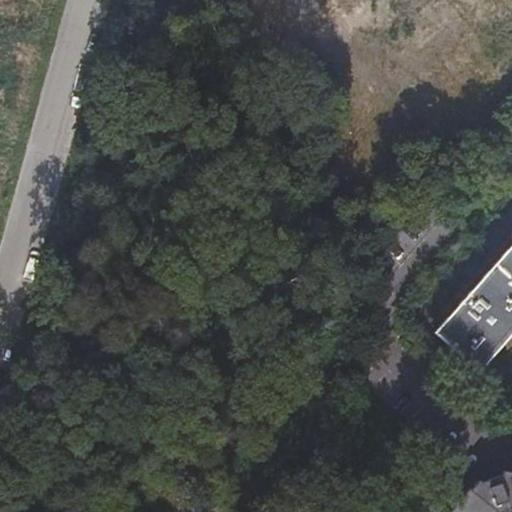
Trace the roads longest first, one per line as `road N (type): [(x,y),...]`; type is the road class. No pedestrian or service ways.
road 1 (residential): [(511,152),(396,279),(380,327),(389,367),(479,450),(511,455)]
road 2 (unclassified): [(0,295),(80,0)]
